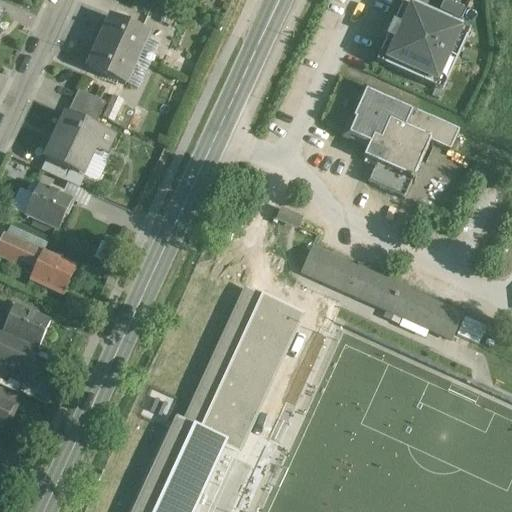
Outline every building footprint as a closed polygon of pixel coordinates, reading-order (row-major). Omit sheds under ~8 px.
[(466,11),(443,1),(439,11),(461,21),(466,11)] [(404,2),(376,64),(441,94),(469,31),(404,2)] [(148,36),(110,19),(99,44),(129,58),(136,43),(143,47),(148,36)] [(129,58),(99,44),(87,70),(124,88),(129,77),(122,74),(129,58)] [(459,133),(364,90),(342,138),(368,149),(363,161),(375,166),(367,186),(403,202),(429,145),(449,154),(459,133)] [(105,105),(78,92),(72,104),(99,117),(105,105)] [(99,117),(72,104),(66,117),(94,129),(99,117)] [(66,117),(58,134),(61,135),(48,162),(48,163),(69,174),(78,178),(91,151),(103,157),(112,138),(66,117)] [(69,174),(48,163),(48,162),(46,161),(45,162),(46,163),(41,173),(64,184),(69,174)] [(71,203),(38,188),(38,189),(31,186),(27,195),(34,198),(24,219),(57,234),(65,217),(67,218),(72,206),(70,205),(71,203)] [(295,221),(284,216),(281,223),(292,228),(295,221)] [(75,269),(43,255),(43,256),(12,242),(6,256),(36,270),(30,283),(62,297),(75,269)] [(462,319),(311,250),(301,275),(451,343),(462,319)] [(294,320),(306,292),(266,276),(255,304),(294,320)] [(50,324),(14,308),(2,336),(36,351),(38,352),(50,324)] [(456,336),(477,346),(486,328),(465,318),(456,336)] [(2,336),(0,335),(0,370),(23,381),(36,351),(2,336)] [(0,434),(5,423),(9,424),(15,410),(12,409),(12,407),(0,401),(0,397),(1,396),(0,395),(0,434)]
